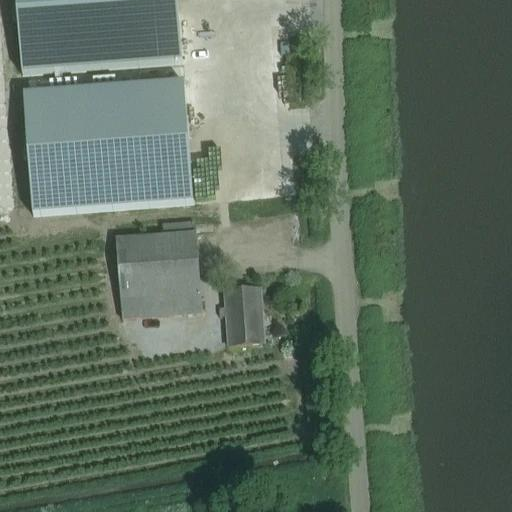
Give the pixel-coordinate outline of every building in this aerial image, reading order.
[(177,0),(15,0),(22,78),(183,65),(177,0)] [(24,98),(33,218),(193,206),(184,86),(24,98)] [(6,162),(0,162),(0,210),(9,210),(6,162)] [(202,317),(194,225),(162,228),(163,240),(116,243),(122,323),(202,317)] [(260,292),(224,295),(225,311),(219,311),(220,321),(226,320),(228,350),(264,348),(260,292)]
